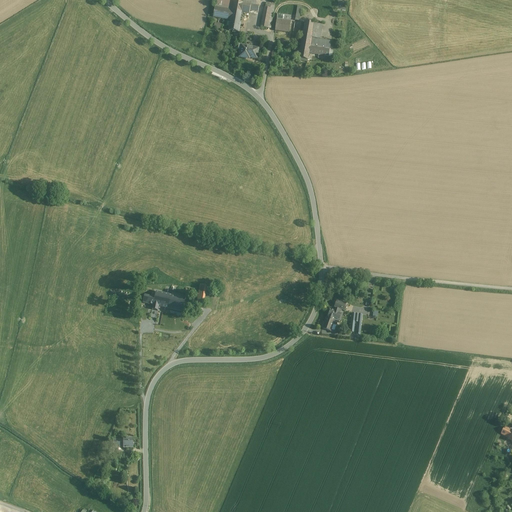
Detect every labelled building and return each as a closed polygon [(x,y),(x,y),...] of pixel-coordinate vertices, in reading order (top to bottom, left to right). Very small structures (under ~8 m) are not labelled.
[(215,0),(215,8),(232,11),(234,2),(234,0),(215,0)] [(256,6),(234,2),(232,11),(232,14),(241,16),(241,12),(249,14),(250,10),(258,12),(259,7),(256,6)] [(275,4),(266,3),(265,8),(270,9),(267,28),(270,29),(275,4)] [(232,11),(215,8),(213,17),(230,21),(232,14),(232,11)] [(265,8),(264,8),(261,27),(267,28),(270,9),(265,8)] [(241,16),(232,14),(230,21),(230,22),(229,30),(239,32),(240,24),(239,24),(241,16)] [(291,16),(277,14),(276,21),(290,23),(291,16)] [(290,23),(276,21),(275,31),(289,32),(290,23)] [(322,25),(314,24),(305,22),(301,43),(310,44),(311,40),(315,40),(316,39),(320,40),(322,25)] [(316,39),(315,40),(311,40),(310,44),(309,52),(309,53),(318,55),(319,54),(318,54),(320,40),(316,39)] [(331,42),(320,40),(318,54),(319,54),(325,55),(324,56),(328,57),(331,42)] [(301,43),(299,54),(298,54),(297,59),(308,60),(309,53),(309,52),(310,44),(301,43)] [(258,49),(241,46),(240,50),(239,57),(245,58),(246,57),(256,59),(258,49)] [(207,286),(200,285),(198,298),(204,299),(207,286)] [(184,299),(155,292),(154,297),(152,306),(171,310),(181,313),(184,299)] [(154,297),(145,295),(143,304),(152,306),(154,297)] [(346,304),(337,301),(335,307),(340,309),(344,310),(346,304)] [(158,307),(152,306),(149,318),(155,319),(158,307)] [(336,307),(335,309),(334,309),(333,312),(330,311),(329,312),(328,313),(328,314),(327,315),(327,317),(328,317),(327,318),(337,322),(338,320),(339,320),(341,315),(339,314),(340,311),(339,310),(340,309),(336,307)] [(327,318),(326,318),(323,329),(330,331),(331,330),(334,331),(337,322),(327,318)] [(122,439),(122,440),(113,440),(113,448),(123,448),(123,449),(133,448),(133,439),(122,439)]
